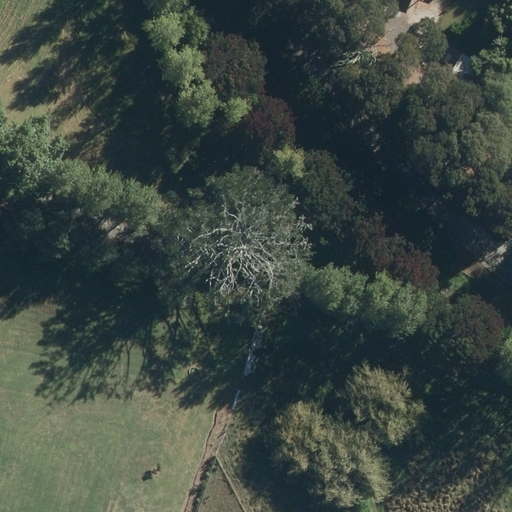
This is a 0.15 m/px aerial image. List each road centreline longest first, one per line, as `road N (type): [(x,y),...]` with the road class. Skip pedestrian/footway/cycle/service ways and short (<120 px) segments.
road 1 (unknown): [(0,182),(511,385)]
road 2 (unknown): [(269,0),(343,122),(447,214),(511,257)]
